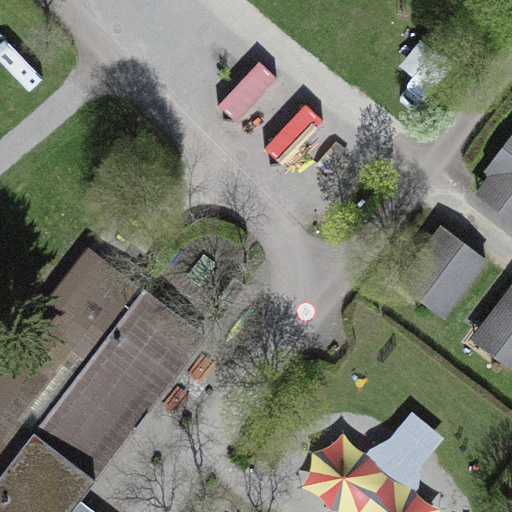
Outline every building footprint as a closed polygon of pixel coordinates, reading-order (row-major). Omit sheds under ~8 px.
[(511,133),(486,167),(511,186),(511,133)] [(443,227),(412,268),(432,283),(421,300),(442,316),(485,259),(443,227)] [(511,288),(484,325),(505,340),(493,356),(511,370),(511,288)] [(0,441),(17,454),(78,502),(95,480),(82,469),(193,326),(145,289),(106,339),(71,312),(0,403),(0,441)] [(326,425),(295,491),(339,511),(437,511),(445,495),(420,483),(447,427),(405,407),(384,452),(326,425)] [(91,511),(78,502),(17,454),(0,475),(0,511),(91,511)]
